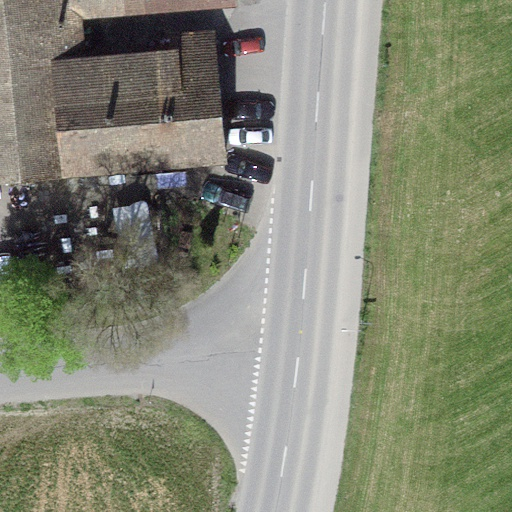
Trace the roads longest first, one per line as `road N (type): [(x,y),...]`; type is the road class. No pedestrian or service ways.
road 1 (tertiary): [(299,369),(327,0)]
road 2 (residential): [(299,369),(149,359),(0,371)]
road 3 (tertiary): [(276,511),(299,369)]
